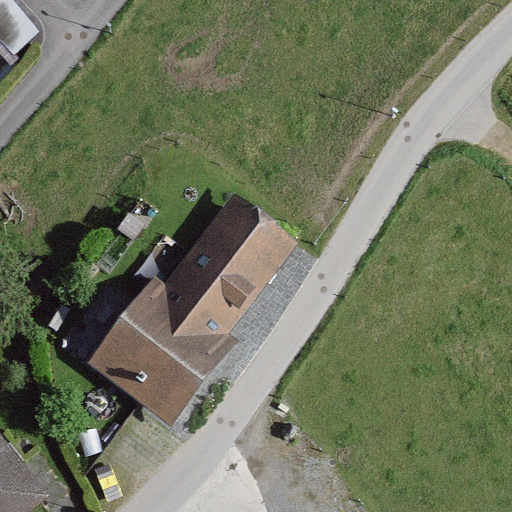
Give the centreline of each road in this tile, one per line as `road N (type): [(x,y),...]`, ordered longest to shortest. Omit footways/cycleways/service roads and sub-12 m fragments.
road 1 (residential): [(145,511),(203,456),(392,165),(511,30)]
road 2 (residential): [(78,28),(0,127)]
